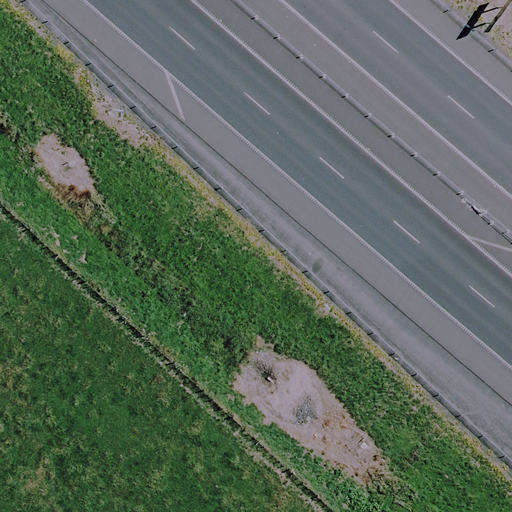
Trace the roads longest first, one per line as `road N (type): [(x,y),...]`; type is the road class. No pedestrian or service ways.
road 1 (motorway): [(511,337),(134,0)]
road 2 (motorway): [(325,0),(511,167)]
